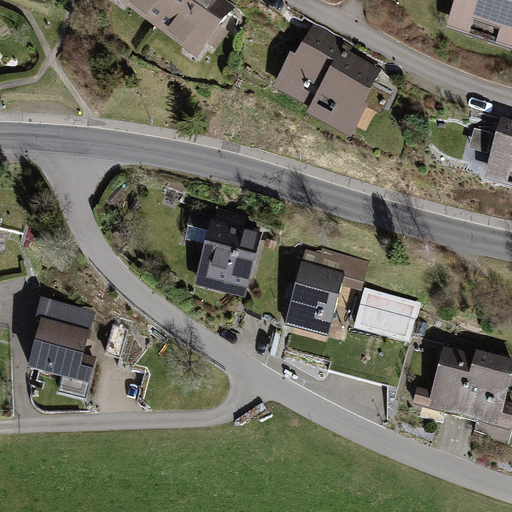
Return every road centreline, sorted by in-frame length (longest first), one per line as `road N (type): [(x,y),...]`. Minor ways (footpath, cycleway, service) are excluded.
road 1 (residential): [(80,142),(74,180),(88,236),(149,301),(262,381),(458,474),(511,490)]
road 2 (tertiary): [(80,142),(209,160),(511,247)]
road 3 (unknown): [(262,381),(207,406),(0,415)]
road 4 (residential): [(296,0),(404,57),(511,100)]
